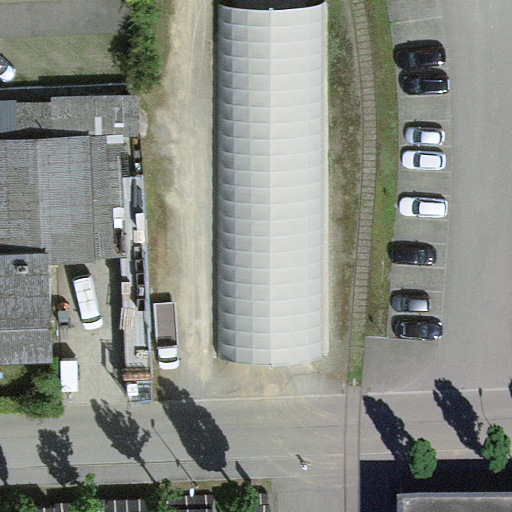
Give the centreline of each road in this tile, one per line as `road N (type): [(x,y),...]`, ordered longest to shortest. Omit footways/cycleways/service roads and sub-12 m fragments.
road 1 (unclassified): [(511,422),(0,439)]
road 2 (track): [(212,0),(190,209),(201,431)]
